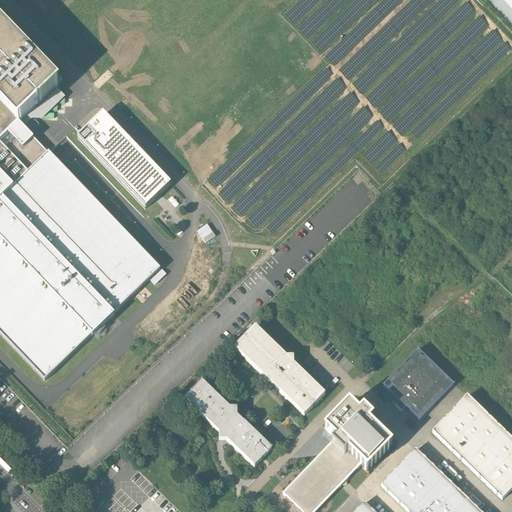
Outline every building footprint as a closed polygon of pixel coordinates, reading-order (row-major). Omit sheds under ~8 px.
[(511,0),(485,0),(511,27),(511,0)] [(50,77),(0,25),(0,104),(19,124),(55,89),(62,82),(61,81),(61,80),(60,79),(59,79),(57,77),(57,76),(56,75),(55,75),(54,74),(50,77)] [(65,99),(55,89),(19,124),(23,129),(32,120),(42,121),(65,99)] [(0,334),(44,381),(91,336),(92,337),(114,315),(113,315),(160,269),(49,153),(48,154),(23,129),(19,124),(0,104),(0,334)] [(103,114),(77,139),(145,209),(171,185),(103,114)] [(166,274),(162,270),(150,281),(154,286),(166,274)] [(255,328),(234,349),(304,417),(325,395),(294,365),(293,358),(286,358),(255,328)] [(418,351),(383,387),(397,400),(392,404),(406,417),(410,413),(419,421),(453,386),(418,351)] [(219,442),(226,442),(254,469),(272,450),(237,417),(237,409),(230,410),(202,383),(184,401),(219,435),(219,442)] [(511,441),(467,398),(432,434),(502,501),(511,490),(511,441)] [(283,495),(299,511),(316,511),(341,487),(343,487),(344,487),(346,486),(346,485),(346,484),(346,482),(361,467),(367,473),(392,447),(377,432),(379,429),(376,426),(373,428),(369,424),(373,420),(363,410),(359,415),(349,405),(324,431),(325,432),(322,436),(329,443),(333,439),(335,441),(283,495)] [(381,487),(406,511),(478,511),(416,451),(381,487)]
